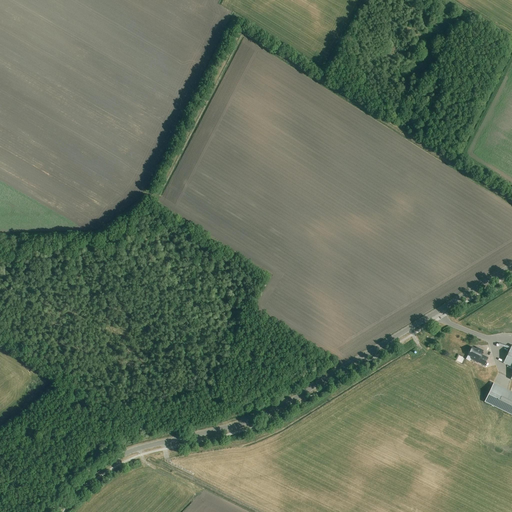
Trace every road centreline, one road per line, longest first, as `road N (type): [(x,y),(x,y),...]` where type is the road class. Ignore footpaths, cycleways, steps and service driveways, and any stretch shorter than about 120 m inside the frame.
road 1 (tertiary): [(52,511),(104,464),(274,411),(511,265)]
road 2 (track): [(511,202),(246,36)]
